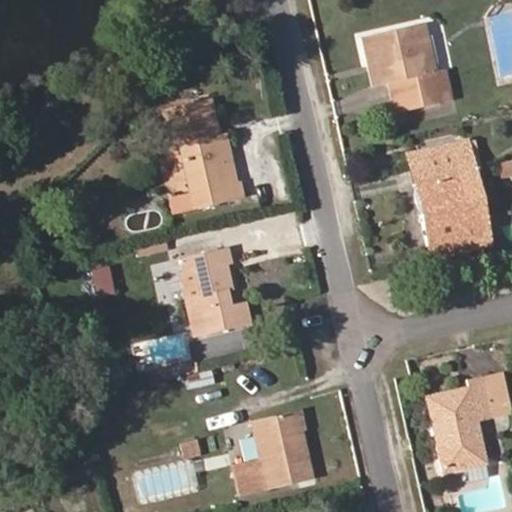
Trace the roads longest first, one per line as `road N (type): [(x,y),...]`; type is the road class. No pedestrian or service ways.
road 1 (residential): [(278,0),(356,342)]
road 2 (residential): [(356,342),(392,511)]
road 3 (residential): [(356,342),(511,308)]
